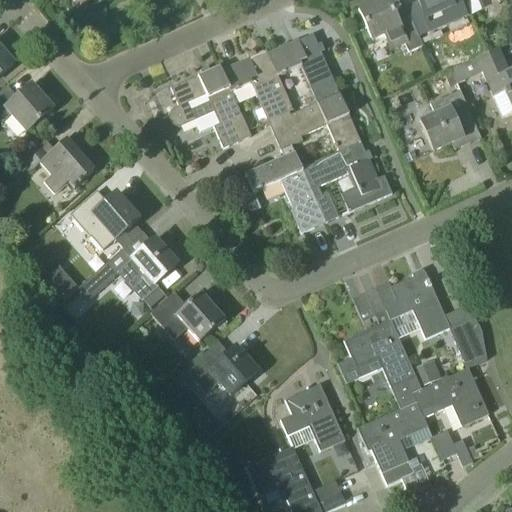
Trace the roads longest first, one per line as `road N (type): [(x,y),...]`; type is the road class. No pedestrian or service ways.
road 1 (residential): [(271,284),(86,86)]
road 2 (residential): [(271,284),(288,284),(511,190)]
road 3 (residential): [(86,86),(273,0)]
